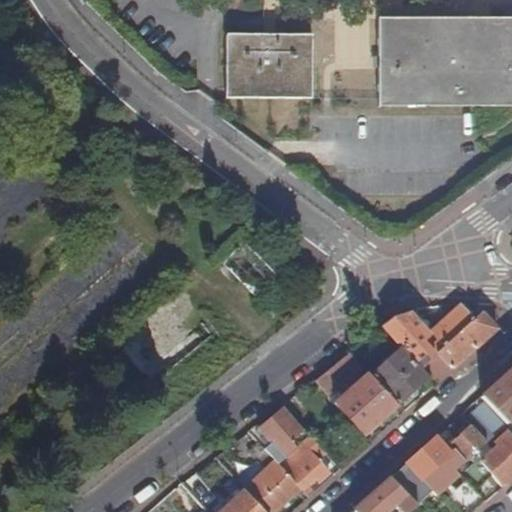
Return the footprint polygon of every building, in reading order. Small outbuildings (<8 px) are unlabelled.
[(511,19),(379,20),(380,106),(511,105),(511,19)] [(226,98),(311,98),(309,34),(225,35),(226,98)] [(0,109),(9,101),(0,90),(0,109)] [(222,263),(254,298),(277,278),(245,242),(222,263)] [(391,320),(381,328),(399,348),(418,369),(435,354),(473,320),(460,307),(428,335),(410,316),(391,320)] [(496,330),(480,316),(477,316),(473,320),(435,354),(451,370),(496,330)] [(377,369),(368,377),(395,405),(426,377),(418,369),(399,348),(377,369)] [(353,360),(358,355),(353,350),(347,355),(353,360)] [(358,355),(353,360),(360,368),(366,375),(368,377),(377,369),(361,352),(358,355)] [(451,370),(435,354),(418,369),(426,377),(434,385),(451,370)] [(361,437),(395,405),(368,377),(366,375),(358,382),(352,375),(360,368),(353,360),(347,355),(315,383),(327,397),(331,405),(361,437)] [(358,382),(366,375),(360,368),(352,375),(358,382)] [(511,371),(482,398),(508,426),(511,421),(511,371)] [(304,442),(307,440),(280,411),(258,431),(273,448),(266,454),(277,466),(304,442)] [(473,428),(451,447),(454,450),(466,463),(467,462),(488,444),(473,428)] [(511,479),(511,433),(509,430),(494,443),(497,447),(480,463),(503,488),(511,479)] [(311,449),(316,445),(309,437),(307,440),(304,442),(311,449)] [(450,454),(437,439),(408,465),(422,481),(426,478),(433,487),(447,475),(449,478),(458,471),(466,463),(454,450),(450,454)] [(265,472),(244,491),(262,511),(273,511),(298,490),(279,468),(277,466),(266,454),(258,445),(248,453),(258,464),(265,472)] [(314,479),(324,470),(305,450),(295,461),(292,458),(279,468),(298,490),(300,491),(314,479)] [(484,481),(467,462),(466,463),(458,471),(474,490),(484,481)] [(265,472),(258,464),(236,483),(240,488),(244,491),(265,472)] [(328,473),(324,470),(314,479),(317,483),(328,473)] [(389,511),(395,507),(399,511),(412,511),(418,508),(391,480),(354,511),(389,511)] [(461,511),(474,511),(485,502),(483,501),(465,482),(448,498),(461,511)] [(262,511),(244,491),(240,488),(237,490),(240,494),(220,511),(262,511)]
